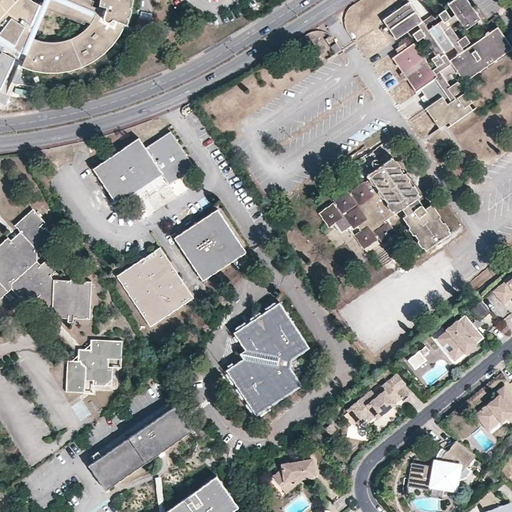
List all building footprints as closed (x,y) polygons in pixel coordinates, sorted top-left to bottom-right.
[(0,0),(0,47),(9,53),(11,49),(18,53),(23,54),(21,60),(20,65),(31,69),(50,72),(67,71),(86,65),(99,57),(109,48),(121,32),(127,7),(126,0),(0,0)] [(408,3),(381,20),(394,41),(408,32),(415,42),(392,59),(414,94),(433,79),(445,95),(424,110),(438,130),(447,124),(449,128),(476,111),(457,83),(449,88),(438,74),(451,64),(464,83),(511,51),(511,50),(497,28),(471,47),(464,38),(457,40),(448,27),(457,22),(464,32),(480,21),(465,0),(453,0),(446,5),(448,9),(437,16),(440,22),(427,31),(408,3)] [(300,38),(291,44),(295,51),(304,45),(300,38)] [(0,87),(14,58),(21,60),(23,54),(18,53),(11,49),(9,53),(0,47),(0,87)] [(116,203),(162,174),(168,183),(193,167),(170,132),(145,148),(139,138),(123,148),(92,168),(116,203)] [(418,198),(391,158),(378,167),(369,154),(357,162),(369,179),(363,184),(351,192),(352,193),(348,195),(346,192),(334,200),(336,203),(321,213),(329,226),(334,223),(341,232),(351,225),(353,227),(356,225),(360,232),(356,234),(355,236),(364,247),(375,239),(375,238),(378,236),(383,243),(395,235),(387,223),(385,224),(384,221),(401,209),(406,215),(403,217),(425,250),(449,234),(430,205),(424,208),(418,199),(418,198)] [(245,253),(217,210),(175,238),(202,280),(245,253)] [(89,318),(91,281),(75,280),(75,276),(70,276),(70,279),(54,279),(50,275),(60,267),(51,256),(40,264),(37,260),(38,250),(52,236),(44,227),(43,228),(40,224),(43,221),(34,211),(17,228),(22,234),(13,243),(10,240),(0,249),(0,294),(12,284),(30,303),(38,296),(43,303),(52,303),(52,316),(68,317),(68,321),(73,322),(74,318),(89,318)] [(149,326),(192,298),(182,282),(159,248),(117,276),(149,326)] [(511,278),(507,283),(506,281),(493,291),(504,303),(510,298),(511,296),(511,278)] [(490,312),(481,300),(471,308),(480,320),(490,312)] [(301,385),(290,369),(293,359),(309,348),(279,302),(264,312),(234,333),(245,349),(243,359),(226,369),(256,415),(301,385)] [(469,322),(464,316),(458,321),(457,320),(445,329),(446,330),(436,338),(454,360),(464,351),(465,353),(477,344),(475,342),(481,337),(478,333),(474,328),(469,322)] [(481,323),(476,317),(469,322),(474,328),(481,323)] [(124,359),(125,341),(116,340),(115,341),(102,341),(102,339),(94,338),(93,342),(93,346),(93,348),(87,348),(85,346),(78,351),(80,353),(80,358),(74,358),(70,358),(69,366),(70,366),(69,380),(68,380),(67,390),(86,391),(87,379),(95,380),(94,384),(105,384),(113,378),(114,367),(110,366),(111,358),(124,359)] [(429,351),(425,346),(417,353),(420,358),(423,355),(429,351)] [(420,358),(417,353),(407,360),(410,363),(415,370),(427,360),(423,355),(420,358)] [(123,367),(124,359),(111,358),(110,366),(114,367),(123,367)] [(398,392),(409,383),(400,372),(383,386),(386,390),(379,397),(373,390),(357,404),(368,417),(371,421),(378,416),(386,410),(388,412),(398,405),(397,403),(402,398),(398,392)] [(93,391),(94,384),(95,380),(87,379),(86,391),(93,391)] [(373,390),(379,397),(386,390),(383,386),(380,384),(373,390)] [(511,396),(511,395),(511,394),(511,391),(506,384),(496,393),(498,396),(475,414),(486,428),(498,419),(502,423),(509,418),(511,415),(511,396)] [(360,424),(368,417),(357,404),(349,410),(360,424)] [(106,489),(191,430),(175,406),(89,465),(106,489)] [(388,412),(386,410),(378,416),(380,419),(385,415),(388,412)] [(502,423),(498,419),(486,428),(490,433),(502,423)] [(338,428),(333,422),(326,427),(332,434),(338,428)] [(476,456),(458,440),(451,447),(448,451),(443,456),(442,463),(437,462),(436,467),(412,462),(407,486),(431,490),(432,486),(455,490),(457,481),(458,475),(467,467),(476,456)] [(437,462),(442,463),(443,456),(448,451),(443,448),(439,451),(437,462)] [(305,479),(314,477),(313,471),(312,460),(301,462),(298,463),(295,460),(290,464),(282,465),(283,470),(273,478),(281,489),(291,481),(305,479)] [(471,471),(467,467),(458,475),(457,481),(459,481),(462,480),(465,478),(468,475),(471,471)] [(214,477),(164,511),(231,511),(236,509),(214,477)] [(286,494),(305,479),(291,481),(281,489),(286,494)] [(502,505),(491,491),(479,501),(487,511),(511,511),(511,509),(510,503),(502,505)]
